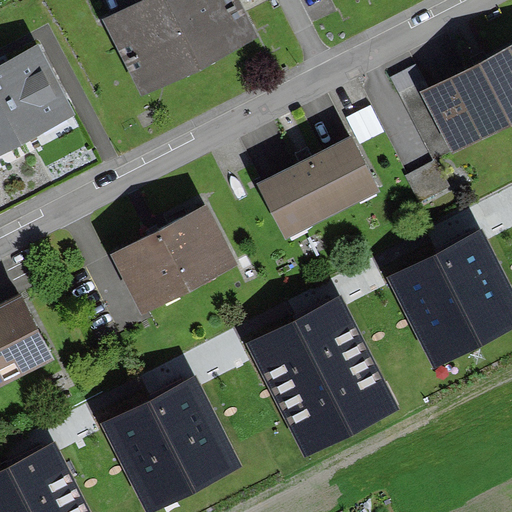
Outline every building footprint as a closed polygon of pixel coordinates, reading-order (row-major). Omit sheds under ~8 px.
[(234,0),(146,0),(110,19),(142,82),(249,28),(234,0)] [(511,47),(429,91),(453,138),(511,107),(511,47)] [(34,51),(0,68),(0,143),(5,145),(7,139),(29,127),(36,129),(40,116),(62,104),(34,51)] [(262,183),(285,228),(374,183),(351,138),(302,163),(296,152),(295,152),(300,163),(262,183)] [(117,251),(143,302),(230,257),(204,206),(150,234),(147,229),(146,230),(148,234),(117,251)] [(511,298),(484,233),(399,269),(435,356),(511,323),(511,298)] [(0,376),(48,352),(19,294),(0,303),(0,376)]
